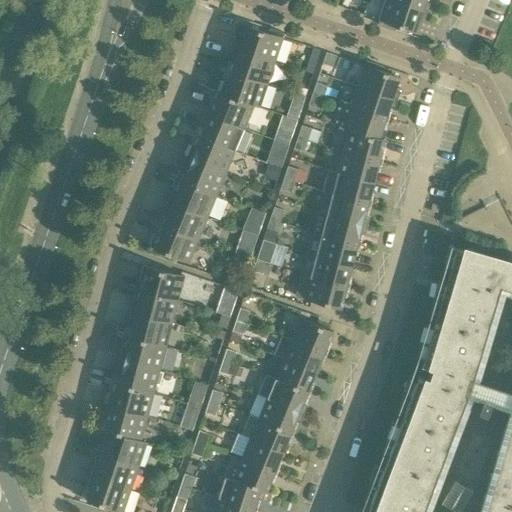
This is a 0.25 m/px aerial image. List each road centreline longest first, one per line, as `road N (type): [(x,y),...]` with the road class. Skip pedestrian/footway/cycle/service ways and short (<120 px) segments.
road 1 (residential): [(318,511),(379,335),(450,67),(479,0)]
road 2 (residential): [(56,511),(52,470),(112,247),(204,0)]
road 3 (tertiary): [(0,373),(102,69)]
